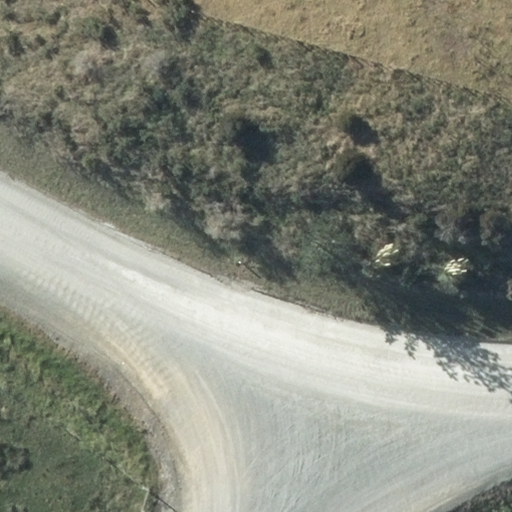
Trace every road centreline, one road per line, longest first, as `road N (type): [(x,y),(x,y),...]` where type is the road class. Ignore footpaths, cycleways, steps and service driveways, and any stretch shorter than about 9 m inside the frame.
road 1 (tertiary): [(367,375),(99,280),(0,226)]
road 2 (unclassified): [(271,511),(367,375)]
road 3 (tertiary): [(367,375),(511,393)]
